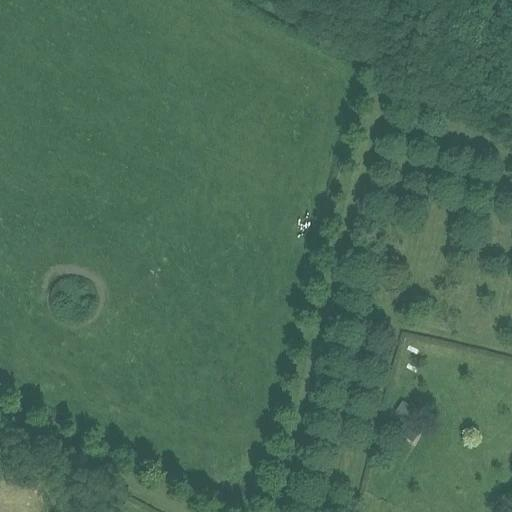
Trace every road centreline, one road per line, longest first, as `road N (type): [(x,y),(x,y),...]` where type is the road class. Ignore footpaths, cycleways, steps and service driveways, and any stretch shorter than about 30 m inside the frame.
road 1 (track): [(276,511),(395,0)]
road 2 (track): [(0,419),(178,511)]
